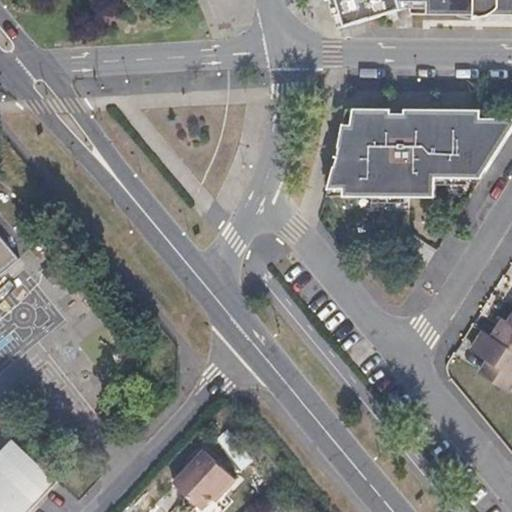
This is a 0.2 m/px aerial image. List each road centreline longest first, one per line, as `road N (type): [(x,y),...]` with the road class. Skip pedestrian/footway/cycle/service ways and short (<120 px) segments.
road 1 (residential): [(42,67),(283,53)]
road 2 (residential): [(283,53),(511,55)]
road 3 (residential): [(104,511),(219,379),(259,351)]
road 4 (residential): [(261,197),(401,371)]
road 5 (primary): [(393,511),(259,351)]
road 6 (residential): [(511,205),(401,371)]
road 7 (residential): [(401,371),(511,505)]
road 8 (primary): [(208,289),(110,171)]
road 9 (residential): [(261,197),(285,125),(283,53)]
road 10 (primary): [(7,71),(110,171)]
road 11 (primary): [(110,171),(42,67)]
